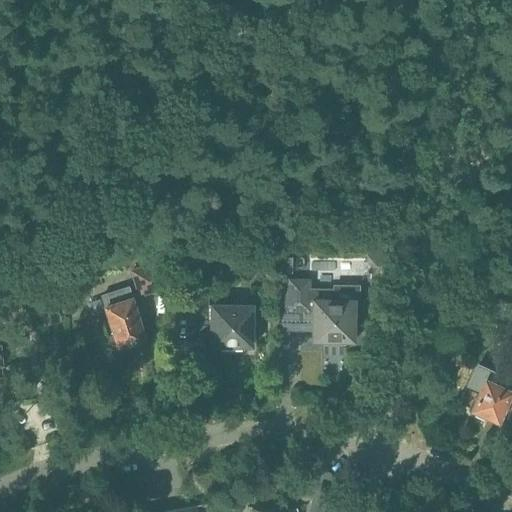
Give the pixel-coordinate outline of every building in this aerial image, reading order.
[(290,272),(290,259),(290,258),(279,258),(278,272),(290,273),(290,272)] [(161,261),(131,270),(139,295),(169,285),(161,261)] [(486,299),(492,286),(475,278),(469,290),(486,299)] [(332,291),(309,290),(309,280),(277,280),(277,309),(288,309),(288,324),(302,324),(302,330),(303,330),(303,329),(313,329),(312,341),(323,342),(323,346),(343,346),(343,342),(354,342),(354,300),(332,300),(332,291)] [(207,285),(186,284),(186,316),(200,316),(200,335),(210,335),(210,346),(221,346),(221,350),(241,351),(241,347),(252,347),(252,305),(207,305),(207,285)] [(102,319),(106,333),(98,336),(103,353),(118,348),(118,347),(124,345),(127,348),(138,345),(139,340),(144,339),(128,287),(101,295),(108,317),(102,319)] [(33,293),(22,294),(25,330),(36,329),(33,293)] [(42,325),(60,323),(57,296),(39,298),(42,325)] [(480,392),(471,411),(473,412),(473,413),(474,417),(481,420),(485,419),(486,418),(497,423),(505,406),(509,408),(511,409),(511,381),(477,366),(468,386),(480,392)]
